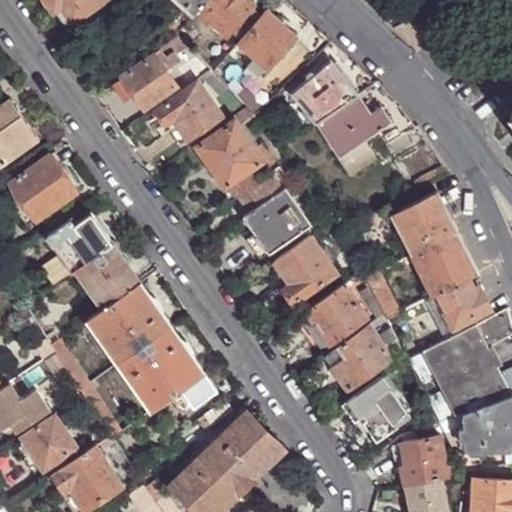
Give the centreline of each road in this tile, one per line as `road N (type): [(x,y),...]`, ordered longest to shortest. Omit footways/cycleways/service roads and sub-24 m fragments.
road 1 (residential): [(342,511),(347,494),(0,1)]
road 2 (tertiary): [(321,0),(410,79),(478,165)]
